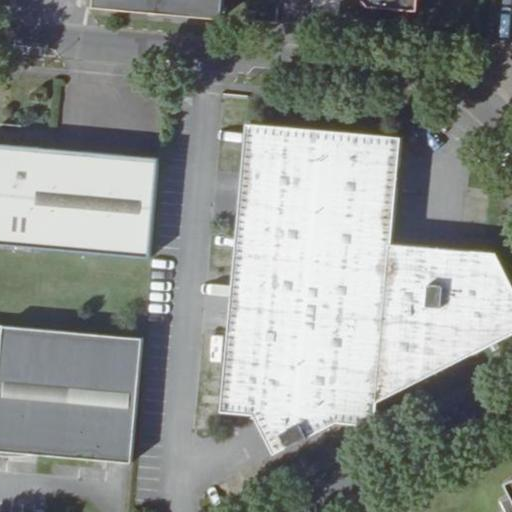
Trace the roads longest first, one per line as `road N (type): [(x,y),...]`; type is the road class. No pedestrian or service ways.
road 1 (unclassified): [(511,137),(472,88),(431,75),(0,36)]
road 2 (unknown): [(179,511),(216,56)]
road 3 (unclassified): [(511,393),(259,511)]
